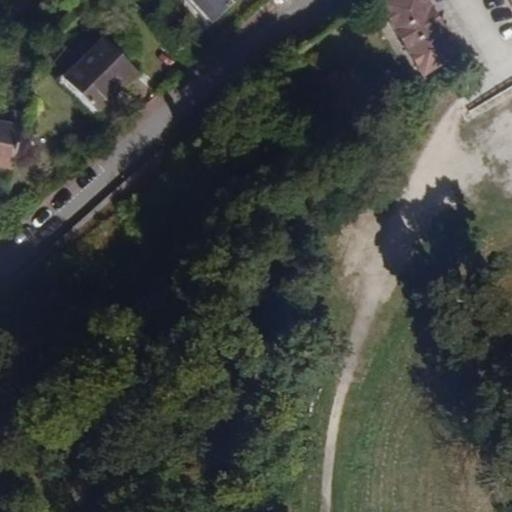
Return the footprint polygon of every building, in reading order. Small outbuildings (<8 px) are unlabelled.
[(190,0),(214,24),(239,0),(190,0)] [(425,0),(389,0),(377,7),(422,79),(459,55),(425,0)] [(64,82),(96,113),(136,73),(106,41),(64,82)] [(22,129),(25,114),(11,111),(8,126),(22,129)] [(0,167),(13,171),(22,129),(8,126),(0,124),(0,167)] [(19,148),(30,151),(35,133),(24,129),(19,148)] [(511,130),(493,142),(496,147),(511,173),(511,130)] [(511,188),(511,173),(496,147),(483,156),(506,192),(511,188)] [(70,470),(94,480),(117,421),(93,411),(70,470)]
